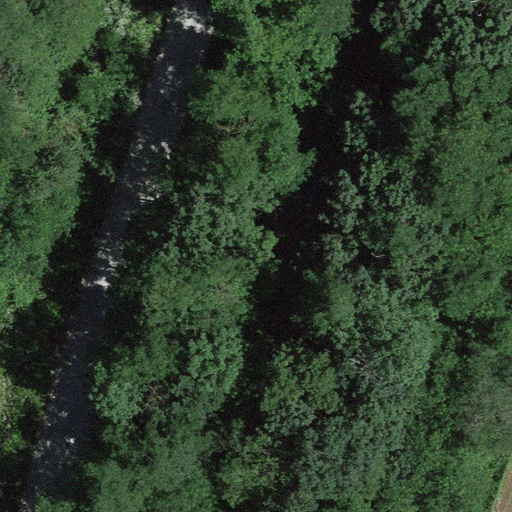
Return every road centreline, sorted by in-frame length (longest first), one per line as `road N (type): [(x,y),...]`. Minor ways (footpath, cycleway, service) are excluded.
road 1 (track): [(196,0),(40,511)]
road 2 (track): [(354,511),(452,176),(511,3)]
